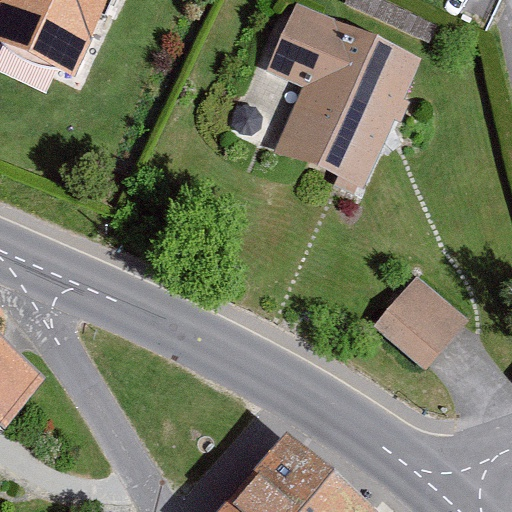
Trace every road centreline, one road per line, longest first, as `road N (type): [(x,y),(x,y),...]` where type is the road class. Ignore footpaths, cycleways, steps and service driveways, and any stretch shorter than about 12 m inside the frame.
road 1 (tertiary): [(4,255),(269,374),(449,498)]
road 2 (residential): [(4,255),(132,451),(159,511)]
